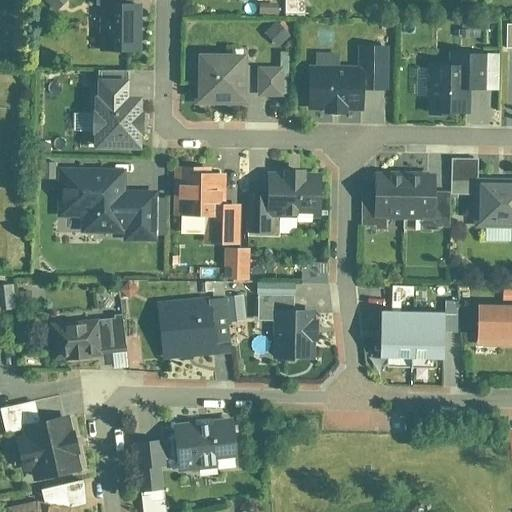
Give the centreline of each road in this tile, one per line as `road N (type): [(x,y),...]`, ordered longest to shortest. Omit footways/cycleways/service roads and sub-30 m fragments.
road 1 (residential): [(364,399),(131,397),(112,407),(106,425),(117,511)]
road 2 (residential): [(353,143),(174,127),(169,0)]
road 3 (residential): [(364,399),(347,323),(341,234),(353,143)]
road 4 (residential): [(511,145),(353,143)]
road 5 (residential): [(511,401),(364,399)]
